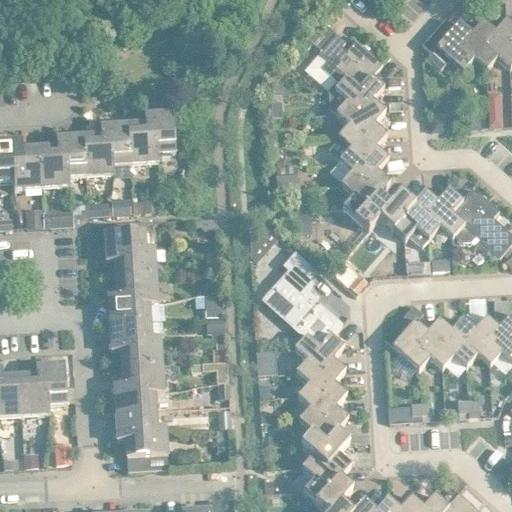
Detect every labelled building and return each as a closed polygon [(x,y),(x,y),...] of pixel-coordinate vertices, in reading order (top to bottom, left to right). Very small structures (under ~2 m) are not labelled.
[(494,70),(505,57),(504,56),(492,45),(503,32),(502,31),(490,20),(479,33),(468,46),(481,57),(480,58),(481,59),(494,70)] [(511,63),(511,20),(502,31),(503,32),(492,45),(504,56),(505,57),(511,63)] [(470,71),(481,59),(480,58),(481,57),(468,46),(479,33),(466,21),(443,48),(470,71)] [(332,23),(318,39),(329,49),(343,32),(332,23)] [(326,52),(353,76),(353,77),(354,77),(366,88),(378,75),(379,75),(390,63),(363,39),(354,49),(349,45),(353,41),(343,32),(329,49),(326,52)] [(337,107),(343,113),(354,100),(355,101),(368,112),(380,99),(391,87),(379,75),(378,75),(366,88),(354,77),(353,77),(353,76),(342,89),(335,90),(337,107)] [(407,76),(395,76),(395,85),(408,85),(407,76)] [(285,80),(278,89),(279,93),(294,92),(294,88),(285,80)] [(343,113),(356,124),(356,125),(357,124),(369,136),(381,122),(382,123),(393,110),(380,99),(368,112),(355,101),(354,100),(343,113)] [(289,100),(278,101),(278,103),(278,116),(290,116),(289,100)] [(409,101),(396,101),(396,110),(410,110),(409,101)] [(152,122),(135,123),(137,164),(165,162),(165,153),(183,152),(180,112),(151,114),(152,122)] [(460,116),(438,117),(438,131),(461,130),(460,116)] [(337,149),(347,159),(357,148),(358,148),(371,159),(382,146),(383,147),(394,134),(382,123),(381,122),(369,136),(357,124),(356,125),(356,124),(345,137),(346,138),(337,149)] [(107,134),(91,135),(93,175),(121,174),(120,165),(137,164),(135,123),(107,125),(107,134)] [(63,145),(46,146),(49,187),(77,185),(76,176),(93,175),(91,135),(63,137),(63,145)] [(29,139),(1,140),(4,181),(21,180),(21,189),(49,187),(46,146),(30,147),(29,139)] [(346,160),(359,172),(360,172),(372,183),(384,169),(385,170),(395,158),(383,147),(382,146),(371,159),(358,148),(357,148),(347,159),(346,160)] [(304,164),(283,165),(284,183),(305,182),(304,164)] [(348,184),(360,195),(361,196),(361,195),(374,207),(385,194),(386,194),(397,181),(385,170),(384,169),(372,183),(360,172),(359,172),(348,184)] [(469,226),(461,235),(469,242),(478,242),(482,236),(507,258),(509,255),(511,251),(511,227),(500,217),(507,210),(480,187),(468,200),(469,200),(457,214),(469,225),(469,226)] [(458,238),(461,235),(469,226),(469,225),(457,214),(469,200),(468,200),(456,189),(445,201),(445,202),(433,215),(445,226),(445,227),(458,238)] [(435,239),(445,227),(445,226),(433,215),(445,202),(445,201),(432,190),(421,203),(422,203),(410,216),(421,227),(422,228),(415,235),(426,245),(433,238),(435,239)] [(411,240),(415,235),(422,228),(421,227),(410,216),(422,203),(421,203),(408,191),(397,204),(398,205),(386,218),(386,219),(411,240)] [(375,231),(386,219),(386,218),(398,205),(397,204),(386,194),(385,194),(374,207),(361,195),(361,196),(360,195),(349,208),(375,231)] [(137,198),(119,199),(119,214),(138,213),(137,198)] [(157,199),(140,200),(141,211),(158,211),(157,199)] [(96,202),(80,203),(80,215),(97,215),(96,202)] [(109,202),(96,202),(97,215),(109,214),(109,202)] [(49,209),(33,209),(34,227),(50,226),(49,209)] [(79,210),(69,210),(70,226),(80,225),(79,210)] [(319,213),(301,213),(301,232),(319,232),(319,213)] [(6,229),(19,228),(18,217),(6,218),(6,229)] [(226,217),(211,218),(212,230),(227,229),(226,217)] [(122,261),(123,278),(163,275),(162,247),(153,248),(152,230),(161,230),(160,221),(133,223),(133,231),(111,232),(113,261),(122,261)] [(222,251),(213,252),(214,268),(216,268),(217,274),(223,274),(222,251)] [(457,257),(439,258),(439,271),(457,270),(457,257)] [(350,260),(339,272),(355,286),(356,285),(365,274),(350,260)] [(365,274),(356,285),(364,292),(375,281),(366,273),(365,274)] [(115,295),(117,323),(157,320),(156,303),(165,303),(163,275),(123,278),(124,294),(115,295)] [(226,278),(213,278),(214,290),(226,290),(226,278)] [(285,312),(312,336),(313,336),(326,347),(338,334),(338,335),(349,322),(323,298),(310,313),(305,309),(312,301),(302,292),(285,312)] [(229,294),(212,294),(212,316),(229,316),(229,294)] [(426,370),(437,358),(436,357),(424,346),(436,333),(435,332),(423,321),(430,313),(420,305),(391,338),(400,346),(399,347),(426,370)] [(497,366),(508,353),(507,353),(507,352),(495,342),(507,328),(506,328),(493,316),(482,329),(483,330),(471,343),(484,354),(483,354),(484,355),(497,366)] [(231,317),(214,317),(214,333),(232,333),(231,317)] [(473,367),(484,355),(483,354),(484,354),(471,343),(483,330),(482,329),(470,318),(459,330),(459,331),(448,344),(460,355),(460,356),(473,367)] [(449,369),(460,356),(460,355),(448,344),(459,331),(459,330),(446,319),(435,332),(436,333),(424,346),(436,357),(437,358),(449,369)] [(127,350),(128,367),(169,364),(167,337),(158,337),(157,320),(117,323),(118,351),(127,350)] [(511,357),(511,320),(506,328),(507,328),(495,342),(507,352),(507,353),(508,353),(511,357)] [(301,348),(314,360),(315,360),(328,371),(339,358),(340,359),(351,346),(338,335),(338,334),(326,347),(313,336),(312,336),(301,348)] [(223,340),(224,348),(233,347),(232,340),(223,340)] [(224,348),(220,348),(221,361),(233,360),(233,347),(224,348)] [(303,372),(315,383),(316,384),(329,395),(341,382),(352,370),(340,359),(339,358),(328,371),(315,360),(314,360),(303,372)] [(43,374),(26,375),(28,415),(56,414),(56,405),(74,404),(71,363),(42,365),(43,374)] [(209,363),(198,363),(198,371),(209,371),(209,363)] [(120,384),(122,412),(163,410),(162,393),(170,393),(169,364),(128,367),(129,384),(120,384)] [(9,367),(0,367),(0,408),(1,417),(28,415),(26,375),(9,376),(9,367)] [(304,396),(317,407),(317,408),(318,407),(330,419),(342,405),(343,406),(354,393),(341,382),(329,395),(316,384),(315,383),(304,396)] [(236,383),(224,383),(225,398),(237,397),(236,383)] [(276,384),(266,384),(267,398),(276,397),(276,384)] [(475,399),(464,400),(464,414),(475,413),(475,399)] [(485,399),(475,399),(475,413),(485,413),(485,399)] [(439,402),(429,403),(429,416),(440,415),(439,402)] [(418,405),(419,416),(429,416),(429,403),(418,404),(418,405)] [(305,420),(318,431),(319,431),(332,442),(343,429),(344,430),(355,417),(343,406),(342,405),(330,419),(318,407),(317,408),(317,407),(305,420)] [(163,410),(122,412),(124,440),(133,439),(134,458),(152,456),(174,455),(173,426),(164,427),(163,410)] [(237,410),(225,411),(226,431),(238,430),(237,410)] [(282,413),(267,414),(267,421),(282,421),(282,413)] [(307,443),(319,455),(320,455),(333,466),(345,453),(346,453),(357,441),(344,430),(343,429),(332,442),(319,431),(318,431),(307,443)] [(233,431),(222,432),(224,450),(234,450),(233,431)] [(279,435),(270,436),(270,445),(280,445),(279,435)] [(63,464),(79,463),(78,448),(62,449),(63,464)] [(45,452),(32,453),(33,467),(45,467),(45,452)] [(308,467),(321,478),(321,479),(322,478),(335,490),(346,477),(347,477),(358,465),(346,453),(345,453),(333,466),(320,455),(319,455),(308,467)] [(174,455),(152,456),(153,470),(175,469),(174,455)] [(24,458),(10,459),(11,469),(24,468),(24,458)] [(310,491),(333,511),(336,511),(348,500),(348,501),(359,488),(347,477),(346,477),(335,490),(322,478),(321,479),(321,478),(310,491)] [(280,480),(272,481),(273,493),(281,492),(280,480)] [(487,511),(466,492),(455,505),(455,506),(449,511),(487,511)] [(449,511),(455,506),(455,505),(442,494),(431,506),(431,507),(427,511),(449,511)] [(427,511),(431,507),(431,506),(418,495),(407,508),(408,508),(404,511),(427,511)] [(404,511),(408,508),(407,508),(394,497),(383,509),(384,510),(382,511),(404,511)] [(382,511),(384,510),(383,509),(371,498),(359,511),(360,511),(359,511),(382,511)] [(188,511),(229,511),(228,500),(215,501),(216,509),(188,510),(188,511)] [(359,511),(360,511),(359,511),(348,501),(348,500),(336,511),(359,511)]
